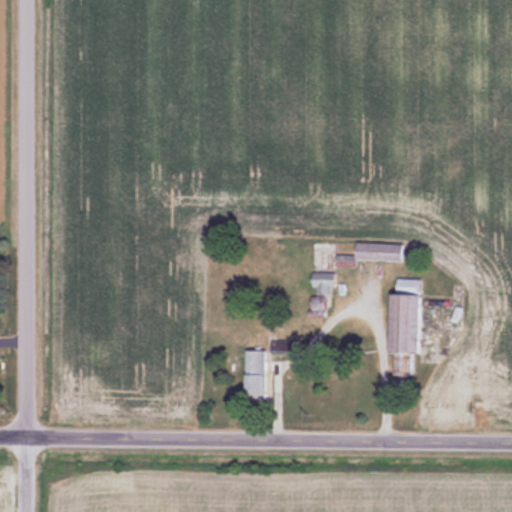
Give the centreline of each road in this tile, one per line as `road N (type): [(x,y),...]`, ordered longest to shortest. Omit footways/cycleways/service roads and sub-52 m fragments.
road 1 (tertiary): [(511,438),(0,432)]
road 2 (residential): [(27,511),(26,0)]
